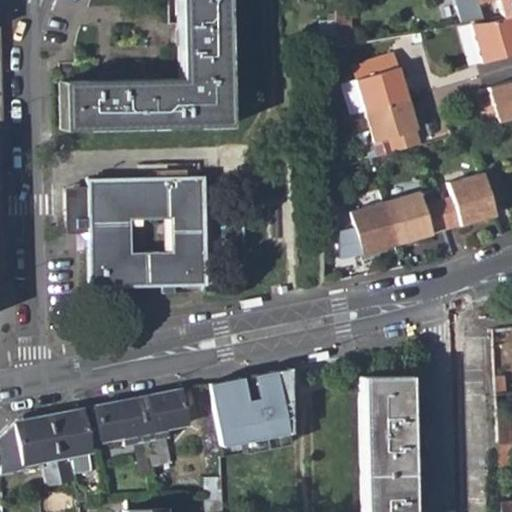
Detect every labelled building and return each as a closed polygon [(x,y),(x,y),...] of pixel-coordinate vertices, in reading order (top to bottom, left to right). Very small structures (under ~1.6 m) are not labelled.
[(174,0),(176,77),(59,79),(59,129),(226,126),(222,0),(174,0)] [(500,19),(511,16),(511,0),(470,0),(473,7),(495,2),(500,19)] [(336,48),(353,44),(346,8),(333,11),(336,48)] [(511,16),(500,19),(491,22),(467,25),(478,60),(479,63),(511,53),(511,16)] [(466,64),(478,60),(467,25),(455,28),(466,64)] [(361,112),(403,99),(390,54),(352,65),(348,72),(351,81),(361,112)] [(511,116),(511,78),(485,86),(496,121),(511,116)] [(346,117),(361,112),(351,81),(336,86),(346,117)] [(403,99),(361,112),(369,141),(382,138),(387,152),(416,143),(403,99)] [(449,196),(435,200),(443,229),(493,215),(490,205),(481,175),(480,171),(445,181),(449,196)] [(481,175),(490,205),(506,200),(496,171),(481,175)] [(205,283),(202,174),(87,178),(87,192),(76,193),(74,229),(88,229),(90,286),(205,283)] [(418,189),(382,200),(394,243),(443,229),(435,200),(422,204),(418,189)] [(382,200),(334,213),(339,228),(336,229),(345,257),(394,243),(382,200)] [(259,297),(238,301),(240,310),(261,306),(259,297)] [(329,349),(308,353),(310,361),(330,357),(329,349)] [(206,384),(219,445),(287,432),(286,368),(206,384)] [(407,511),(404,375),(356,376),(358,511),(407,511)] [(177,389),(93,406),(100,440),(183,423),(177,389)] [(508,392),(490,394),(490,407),(511,404),(508,392)] [(511,411),(511,404),(490,407),(492,445),(510,443),(511,442),(511,411)] [(78,408),(11,422),(12,428),(0,438),(0,466),(41,459),(43,467),(39,467),(43,486),(45,485),(47,498),(58,495),(55,483),(74,479),(70,461),(66,462),(64,454),(86,450),(78,408)] [(510,443),(492,445),(493,477),(505,476),(510,443)] [(502,494),(493,494),(493,511),(505,511),(505,501),(502,501),(502,494)]
